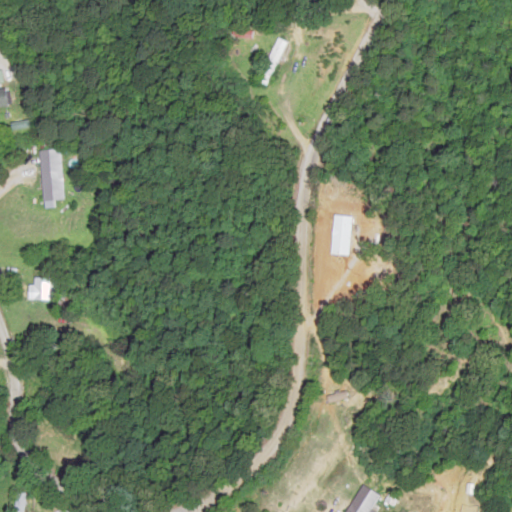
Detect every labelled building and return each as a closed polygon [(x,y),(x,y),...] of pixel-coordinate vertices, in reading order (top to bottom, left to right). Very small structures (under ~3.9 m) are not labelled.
[(286,42),(277,38),(258,81),(268,85),(286,42)] [(0,88),(0,107),(9,107),(8,89),(0,88)] [(245,107),(271,140),(286,129),(259,96),(245,107)] [(43,200),(64,199),(61,149),(40,150),(43,200)] [(50,278),(29,278),(29,299),(50,299),(50,278)] [(137,337),(119,332),(107,376),(126,381),(137,337)] [(369,511),(378,494),(360,485),(346,511),(369,511)] [(13,511),(23,511),(25,493),(15,492),(13,511)]
